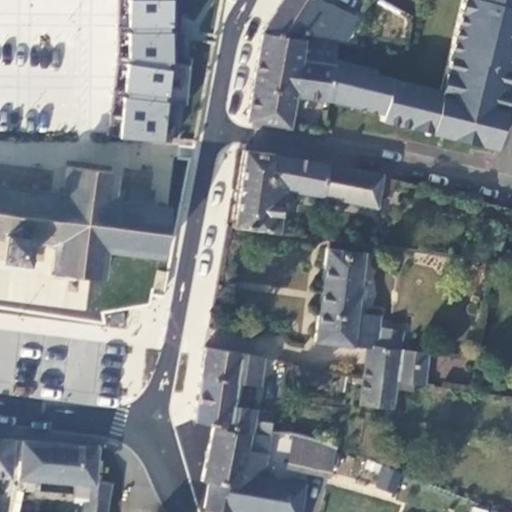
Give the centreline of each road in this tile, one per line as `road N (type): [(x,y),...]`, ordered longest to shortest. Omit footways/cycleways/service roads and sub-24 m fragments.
road 1 (residential): [(213,129),(511,184)]
road 2 (secondary): [(142,415),(177,323),(213,129)]
road 3 (secondary): [(0,408),(115,420),(142,415)]
road 4 (secondary): [(213,129),(245,0)]
